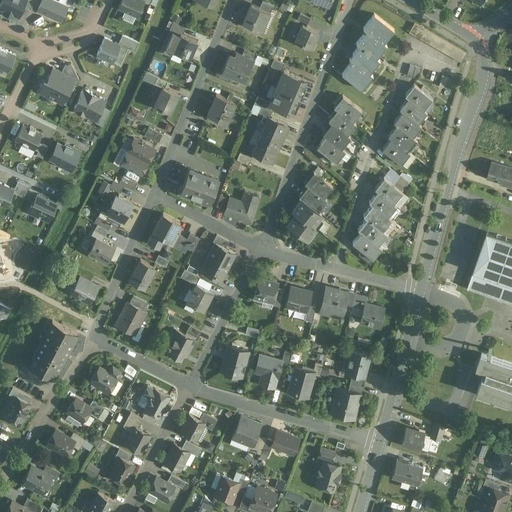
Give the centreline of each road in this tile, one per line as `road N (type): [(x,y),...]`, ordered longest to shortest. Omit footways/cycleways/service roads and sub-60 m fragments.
road 1 (residential): [(334,268),(409,47),(455,72)]
road 2 (residential): [(350,0),(260,249)]
road 3 (residential): [(475,40),(482,82),(420,289)]
road 4 (residential): [(234,0),(156,192)]
road 5 (residential): [(193,385),(379,448)]
road 6 (residential): [(0,488),(95,333)]
road 7 (residential): [(420,289),(379,448)]
road 8 (residential): [(156,192),(95,333)]
road 9 (residential): [(260,249),(193,385)]
road 10 (residential): [(127,511),(193,385)]
